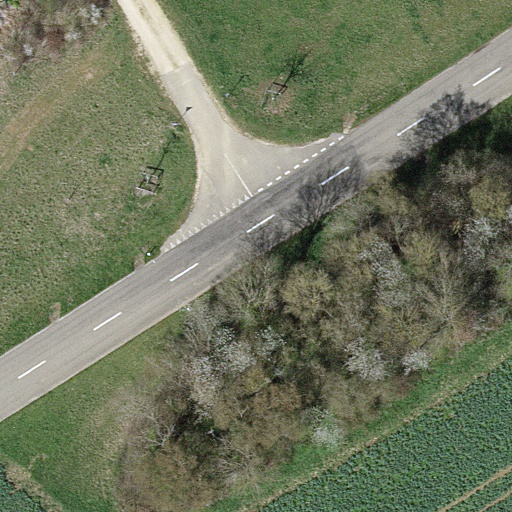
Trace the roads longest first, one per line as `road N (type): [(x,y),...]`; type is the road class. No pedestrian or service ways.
road 1 (tertiary): [(511,57),(0,391)]
road 2 (track): [(130,0),(207,132),(272,214)]
